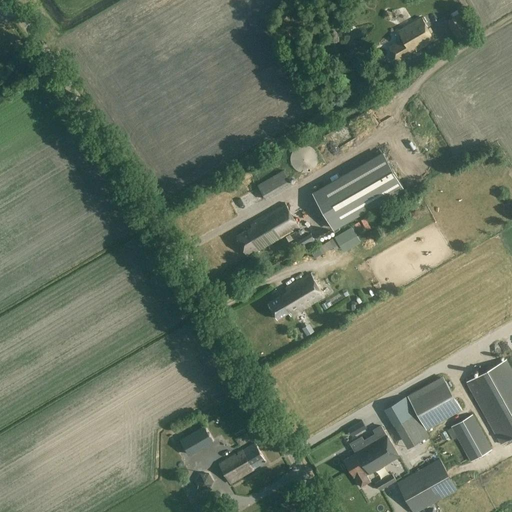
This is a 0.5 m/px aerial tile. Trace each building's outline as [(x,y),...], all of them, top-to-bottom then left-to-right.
[(436,13),(442,21),(447,17),(441,9),(436,13)] [(446,21),(457,39),(470,32),(459,13),(446,21)] [(430,43),(430,42),(434,39),(422,17),(398,31),(403,40),(389,48),(397,61),(412,52),(411,51),(417,48),(418,50),(430,43)] [(291,162),(292,164),(293,166),(294,168),(296,170),(298,171),(300,172),(302,172),(304,172),(307,172),(309,172),(311,171),(313,169),(314,168),(316,166),(317,164),(317,161),(318,159),(318,157),(317,155),(316,153),(315,151),(314,149),(312,147),(310,146),(308,145),(305,145),(303,145),(300,145),(298,146),(296,147),(294,149),(293,151),(292,153),(291,155),(290,157),(290,160),(291,162)] [(312,192),(334,230),(405,189),(383,151),(312,192)] [(287,170),(261,182),(268,196),(294,185),(287,170)] [(258,195),(251,196),(254,208),(262,206),(258,195)] [(414,201),(417,207),(425,202),(422,196),(414,201)] [(265,247),(299,227),(285,203),(250,223),(252,227),(236,236),(248,256),(257,251),(265,247)] [(357,221),(361,232),(373,227),(369,217),(357,221)] [(298,229),(286,237),(289,242),(301,234),(298,229)] [(314,233),(304,240),(309,248),(319,242),(314,233)] [(329,241),(318,247),(322,254),(333,247),(329,241)] [(291,316),(324,297),(311,273),(285,288),(287,292),(268,303),(277,319),(288,312),(291,316)] [(313,324),(306,326),(309,335),(316,332),(313,324)] [(511,438),(511,370),(506,360),(466,382),(501,444),(511,438)] [(407,396),(412,404),(425,427),(426,429),(462,410),(443,376),(407,396)] [(406,397),(385,409),(394,425),(402,424),(415,447),(428,436),(415,413),(406,397)] [(471,461),(492,449),(472,414),(451,426),(471,461)] [(362,421),(355,425),(359,432),(366,428),(362,421)] [(204,426),(189,435),(198,449),(213,441),(204,426)] [(382,426),(375,430),(377,434),(363,442),(361,438),(352,444),(357,453),(344,460),(345,462),(344,463),(346,466),(348,466),(354,477),(355,476),(361,487),(370,481),(367,475),(399,456),(382,426)] [(219,464),(230,483),(254,469),(266,462),(255,443),(245,449),(244,449),(219,464)] [(399,478),(401,481),(397,482),(413,511),(416,511),(457,490),(440,459),(405,478),(403,476),(399,478)] [(201,489),(209,489),(214,481),(209,473),(200,473),(196,481),(201,489)] [(395,488),(393,483),(397,481),(392,473),(375,483),(379,490),(382,489),(384,494),(395,488)]
